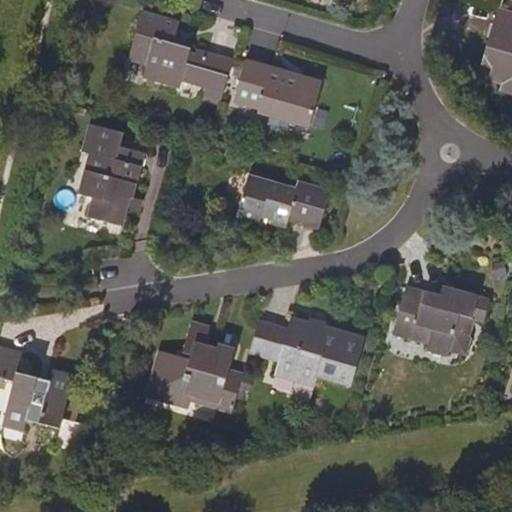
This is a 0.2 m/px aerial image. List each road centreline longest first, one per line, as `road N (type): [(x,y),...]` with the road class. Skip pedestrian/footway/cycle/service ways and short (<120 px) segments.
road 1 (residential): [(454,149),(374,247),(109,306)]
road 2 (residential): [(227,0),(393,54)]
